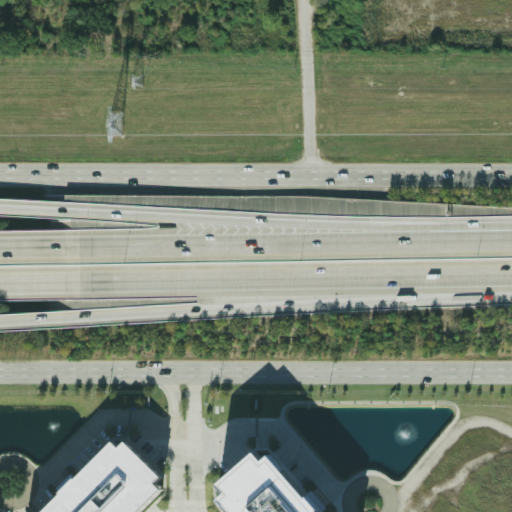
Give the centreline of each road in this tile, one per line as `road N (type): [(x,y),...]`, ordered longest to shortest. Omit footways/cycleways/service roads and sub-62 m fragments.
road 1 (primary): [(511,175),(0,177)]
road 2 (motorway): [(511,229),(69,211)]
road 3 (motorway): [(71,315),(511,296)]
road 4 (motorway): [(71,284),(511,275)]
road 5 (motorway): [(511,233),(72,246)]
road 6 (primary): [(0,372),(314,372)]
road 7 (primary): [(314,372),(511,372)]
road 8 (residential): [(309,175),(303,0)]
